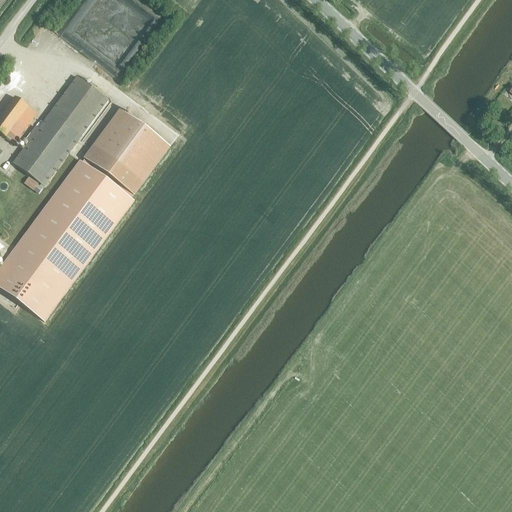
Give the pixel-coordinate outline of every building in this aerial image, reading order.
[(13,164),(43,188),(108,102),(77,78),(13,164)] [(0,118),(0,134),(14,145),(37,115),(15,99),(0,118)] [(83,159),(134,196),(169,148),(119,111),(83,159)] [(80,162),(0,269),(0,291),(44,324),(134,202),(80,162)] [(16,179),(8,186),(12,190),(20,183),(16,179)] [(0,242),(7,246),(12,237),(0,230),(0,242)]
